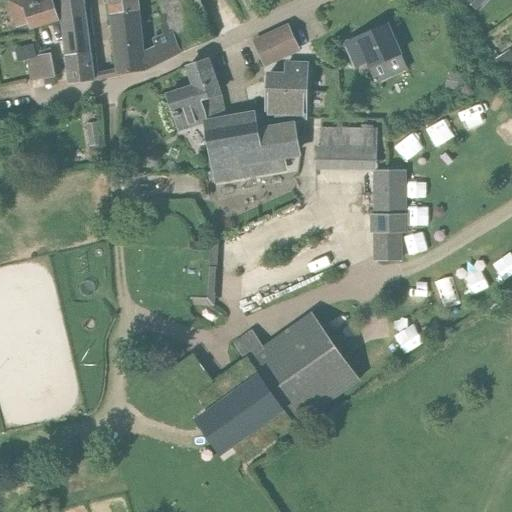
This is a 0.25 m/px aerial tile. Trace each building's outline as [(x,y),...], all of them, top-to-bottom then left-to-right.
[(31,28),(59,19),(52,0),(22,0),(25,7),(12,11),(17,26),(30,22),(31,28)] [(89,53),(82,0),(60,0),(63,17),(67,54),(89,53)] [(111,0),(113,14),(139,11),(137,0),(111,0)] [(214,37),(198,0),(160,0),(169,24),(173,36),(174,35),(180,51),(214,37)] [(462,0),(476,12),(481,5),(475,0),(462,0)] [(139,11),(113,14),(118,60),(120,69),(120,73),(146,70),(180,53),(180,51),(174,35),(173,36),(169,24),(161,26),(163,34),(153,38),(155,46),(143,52),(139,11)] [(255,35),(268,63),(304,47),(292,19),(255,35)] [(406,68),(396,43),(388,25),(345,44),(353,62),(356,67),(368,62),(377,82),(406,68)] [(36,54),(34,47),(27,49),(29,56),(36,54)] [(38,50),(44,78),(55,76),(50,48),(38,50)] [(495,59),(502,70),(511,63),(511,55),(509,50),(506,52),(495,59)] [(92,79),(92,78),(89,53),(67,54),(71,82),(92,79)] [(195,85),(169,93),(180,129),(224,115),(219,93),(208,60),(188,66),(195,85)] [(305,119),(307,64),(286,64),(286,75),(268,74),(267,118),(305,119)] [(511,65),(503,71),(511,88),(511,65)] [(445,89),(461,91),(463,73),(447,71),(445,89)] [(226,122),(207,125),(217,180),(287,169),(285,159),(301,157),(295,122),(258,128),(256,116),(239,119),(240,123),(226,125),(226,122)] [(98,121),(85,124),(89,147),(101,145),(98,121)] [(376,147),(377,130),(322,129),(322,146),(376,147)] [(135,153),(123,154),(123,167),(125,177),(137,176),(135,165),(135,153)] [(408,213),(407,170),(372,170),(373,213),(408,213)] [(210,302),(212,248),(139,245),(137,299),(210,302)] [(208,410),(192,420),(219,458),(234,448),(244,462),(358,381),(310,313),(263,347),(245,360),(214,383),(201,392),(198,394),(197,395),(208,410)]
